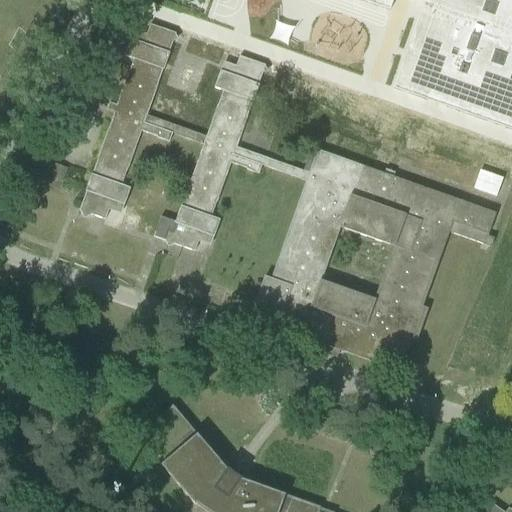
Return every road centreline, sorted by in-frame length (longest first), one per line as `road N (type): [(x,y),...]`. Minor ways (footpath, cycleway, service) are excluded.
road 1 (track): [(70,279),(0,453)]
road 2 (track): [(124,0),(261,45)]
